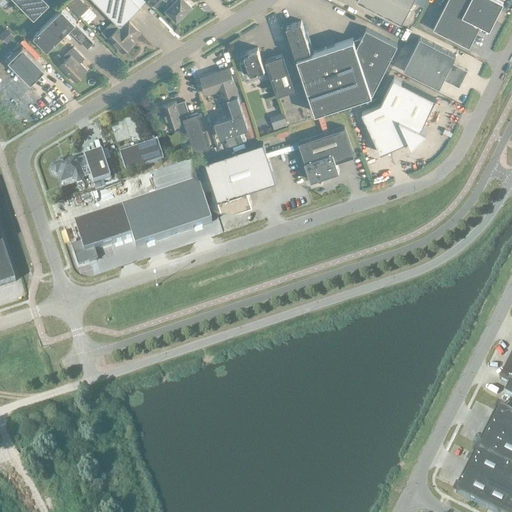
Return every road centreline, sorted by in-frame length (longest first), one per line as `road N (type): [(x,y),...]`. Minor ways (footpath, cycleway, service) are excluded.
road 1 (unclassified): [(67,302),(428,180),(464,142),(511,48)]
road 2 (tertiary): [(95,380),(422,270),(470,239),(511,179)]
road 3 (tertiary): [(490,167),(460,215),(414,247),(87,357)]
road 4 (unclassified): [(67,302),(22,166),(27,146),(264,0)]
road 5 (unclassified): [(511,290),(409,494)]
